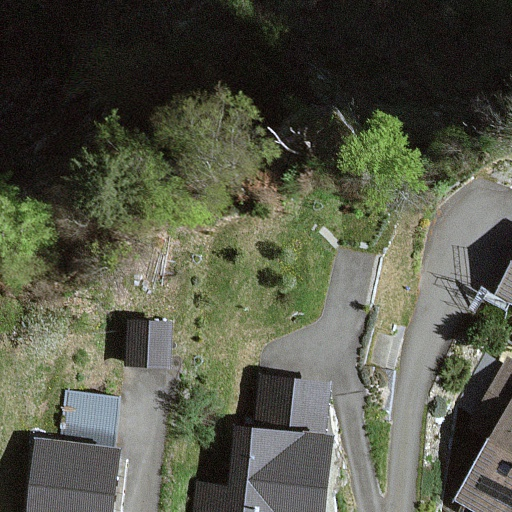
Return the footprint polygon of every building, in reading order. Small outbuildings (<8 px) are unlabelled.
[(511,270),(500,292),(511,298),(511,270)] [(171,326),(130,323),(128,365),(168,368),(171,326)] [(500,443),(468,502),(486,511),(511,511),(511,364),(475,430),(500,443)] [(231,491),(201,487),(198,511),(324,511),(334,441),(321,439),(328,387),(263,378),(256,433),(240,431),(231,491)] [(104,511),(112,456),(42,446),(32,511),(104,511)]
